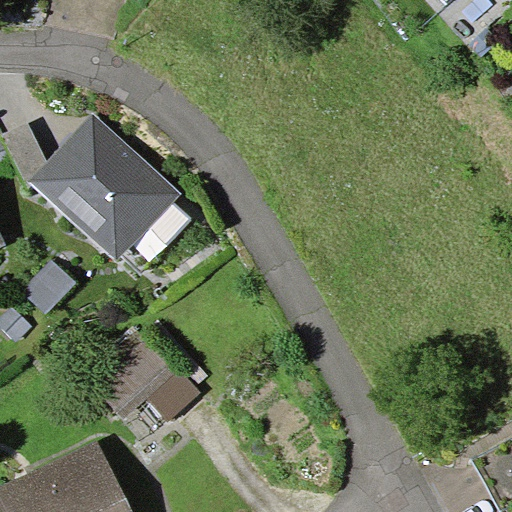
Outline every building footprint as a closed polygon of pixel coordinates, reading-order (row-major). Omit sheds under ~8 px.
[(182,193),(94,113),(48,162),(28,182),(118,260),(182,193)] [(29,122),(2,134),(28,182),(48,162),(29,122)] [(77,283),(52,260),(22,292),(46,315),(77,283)] [(33,327),(13,305),(0,316),(0,325),(16,343),(33,327)] [(127,418),(148,400),(167,422),(201,392),(151,334),(96,382),(127,418)] [(133,511),(99,440),(0,486),(0,511),(133,511)]
